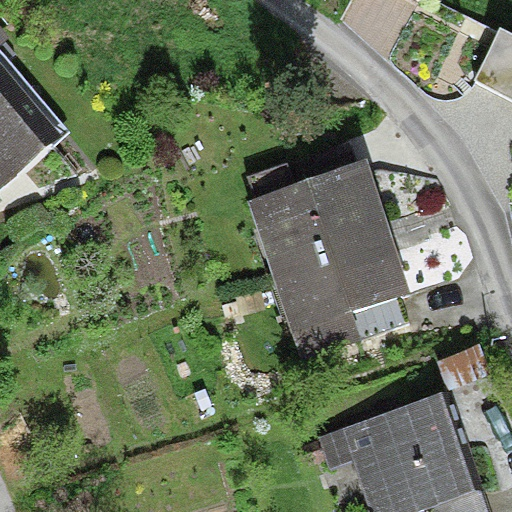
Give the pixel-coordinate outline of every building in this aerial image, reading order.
[(511,107),(511,46),(496,39),(472,87),(511,107)] [(0,89),(0,175),(42,141),(0,89)] [(252,212),(274,279),(379,244),(346,149),(284,170),(294,198),(252,212)] [(406,330),(379,244),(274,279),(293,337),(342,321),(351,348),(406,330)] [(481,511),(444,402),(343,437),(368,511),(426,511),(428,511),(481,511)]
